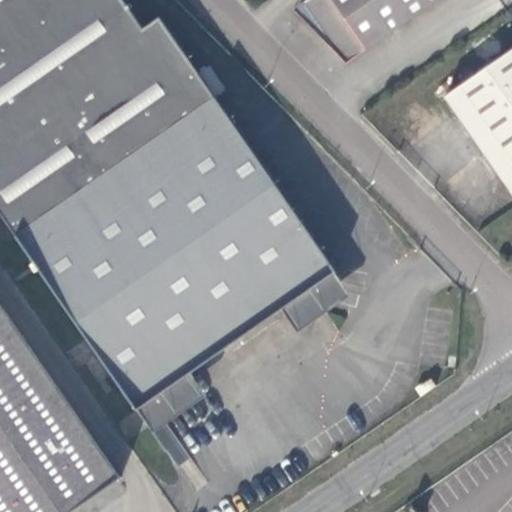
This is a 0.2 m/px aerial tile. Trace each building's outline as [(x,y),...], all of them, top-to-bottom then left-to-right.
[(0,0),(0,213),(138,410),(337,273),(162,18),(136,33),(115,0),(0,0)] [(340,59),(348,60),(433,0),(300,0),(295,3),(297,15),(317,35),(321,31),(340,59)] [(511,190),(511,49),(446,96),(511,190)] [(0,511),(65,511),(121,474),(0,302),(0,511)] [(420,395),(435,385),(431,378),(421,384),(420,383),(415,387),(420,395)] [(153,432),(178,462),(187,455),(162,425),(153,432)]
